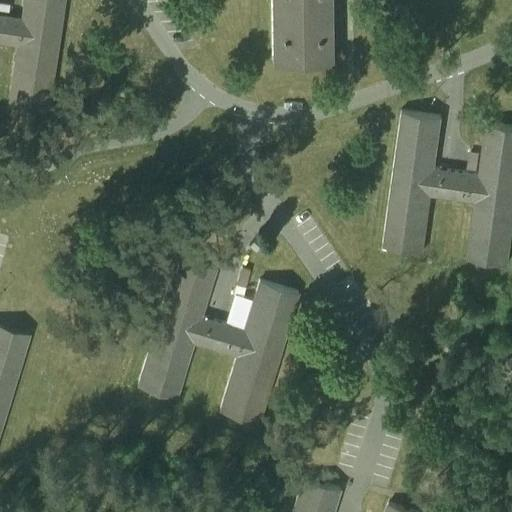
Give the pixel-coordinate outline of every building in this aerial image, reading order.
[(0,41),(15,44),(8,101),(48,108),(63,0),(21,0),(19,15),(0,12),(0,41)] [(271,0),(273,65),(330,63),(328,0),(271,0)] [(400,114),(380,245),(420,251),(429,192),(477,200),(468,259),(506,265),(511,222),(511,129),(485,125),(481,152),(477,173),(433,167),(440,120),(400,114)] [(175,259),(135,393),(171,404),(190,342),(242,358),(224,419),(257,429),(297,297),(263,286),(258,300),(248,335),(196,319),(211,270),(175,259)] [(0,429),(28,336),(0,327),(0,429)] [(303,478),(292,511),(413,511),(390,505),(387,511),(331,511),(339,489),(331,486),(303,478)]
